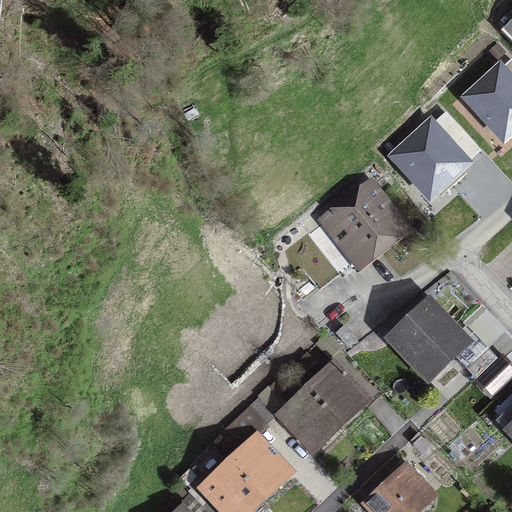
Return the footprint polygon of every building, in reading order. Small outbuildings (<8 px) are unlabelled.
[(511,83),(500,71),(468,100),(504,139),(511,131),(511,83)] [(466,165),(431,127),(397,159),(431,198),(466,165)] [(366,255),(369,258),(404,231),(371,188),(289,251),(318,288),(338,272),(341,275),(366,255)] [(467,368),(487,349),(466,327),(458,335),(430,306),(393,340),(428,377),(453,354),(467,368)] [(357,340),(344,326),(336,334),(349,347),(357,340)] [(328,333),(317,344),(331,359),(342,348),(328,333)] [(511,370),(502,360),(484,378),(495,390),(511,373),(511,370)] [(308,392),(340,425),(365,401),(349,384),(353,380),(345,371),(341,375),(334,368),(308,392)] [(294,436),(298,432),(314,449),(340,425),(308,392),(279,420),(294,436)] [(266,425),(276,416),(260,399),(250,408),(266,425)] [(227,430),(239,443),(233,449),(239,456),(231,465),(262,498),(287,474),(272,458),(277,454),(261,437),(257,442),(253,437),(266,425),(250,408),(227,430)] [(511,410),(500,422),(511,434),(511,410)] [(227,511),(247,511),(262,498),(231,465),(205,489),(227,511)] [(375,511),(414,511),(433,495),(405,465),(392,477),(395,480),(369,504),(375,511)] [(166,511),(186,511),(174,499),(164,509),(166,511)]
